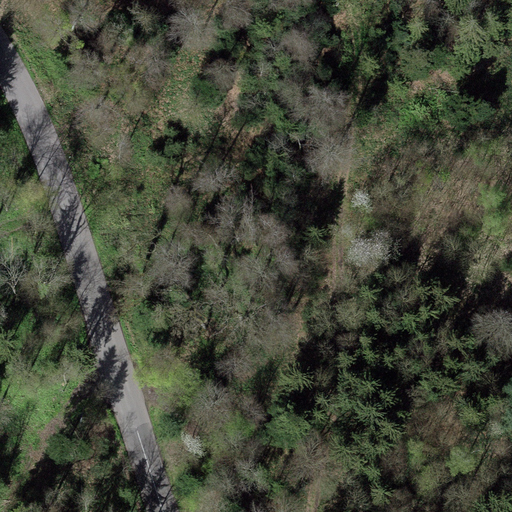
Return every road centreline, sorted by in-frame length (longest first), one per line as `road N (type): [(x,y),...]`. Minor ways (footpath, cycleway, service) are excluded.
road 1 (track): [(351,0),(348,337),(312,511)]
road 2 (unclassified): [(0,60),(67,199),(159,511)]
road 3 (track): [(259,511),(124,395)]
road 4 (track): [(0,447),(104,345)]
